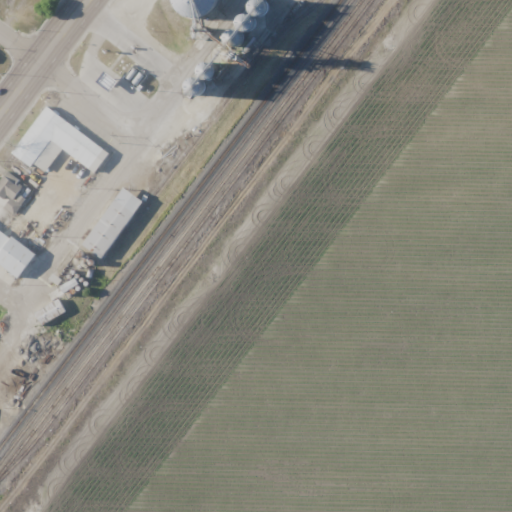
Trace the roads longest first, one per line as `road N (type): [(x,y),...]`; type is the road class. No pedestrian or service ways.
road 1 (residential): [(0,32),(147,142)]
road 2 (trunk): [(86,0),(0,108)]
